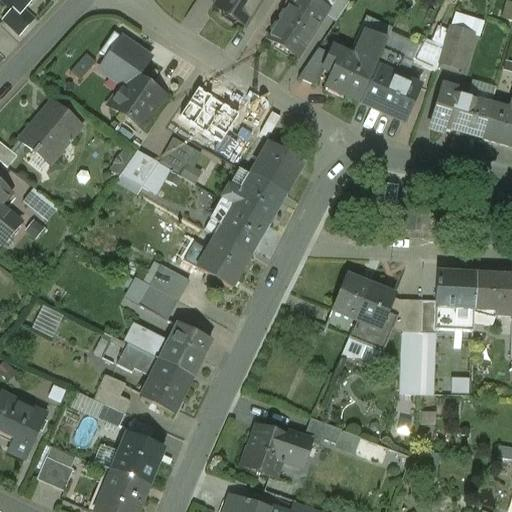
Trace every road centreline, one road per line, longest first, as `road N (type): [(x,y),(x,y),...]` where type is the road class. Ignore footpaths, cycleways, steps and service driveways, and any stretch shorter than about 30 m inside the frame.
road 1 (residential): [(173,511),(297,243)]
road 2 (residential): [(124,0),(349,145)]
road 3 (residential): [(297,243),(511,259)]
road 4 (residential): [(349,145),(511,182)]
